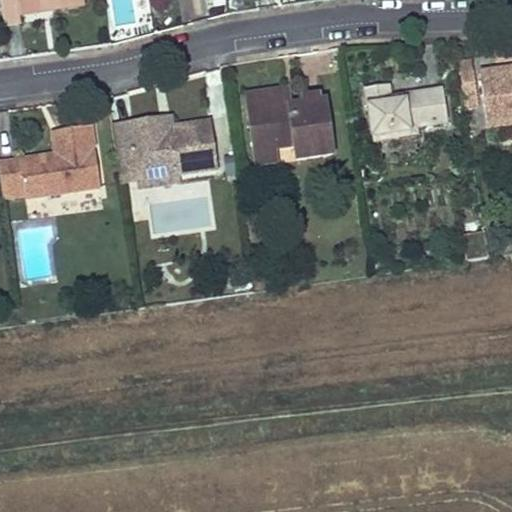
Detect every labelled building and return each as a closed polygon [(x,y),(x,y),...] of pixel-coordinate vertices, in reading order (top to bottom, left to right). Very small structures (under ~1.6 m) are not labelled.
[(84,6),(83,0),(0,0),(4,25),(21,23),(20,15),(19,8),(51,3),(52,10),(84,6)] [(20,15),(52,10),(51,3),(19,8),(20,15)] [(511,72),(504,74),(504,69),(479,72),(485,114),(511,110),(511,72)] [(476,94),(473,73),(460,75),(463,96),(476,94)] [(447,123),(442,90),(403,95),(404,101),(390,103),(389,97),(388,86),(365,89),(371,132),(393,129),(394,137),(417,134),(416,127),(447,123)] [(290,105),(287,89),(274,91),(264,93),(246,95),(247,103),(265,100),(264,95),(275,94),(290,105)] [(303,104),(320,102),(319,93),(301,96),(303,104)] [(333,155),(325,101),(320,102),(303,104),(290,106),(290,105),(275,94),(264,95),(265,100),(247,103),(254,154),(275,151),(295,148),(296,161),(333,155)] [(465,108),(478,106),(476,94),(463,96),(465,108)] [(511,110),(485,114),(487,129),(511,125),(511,110)] [(162,130),(172,129),(170,119),(160,120),(162,130)] [(216,170),(209,123),(172,129),(162,130),(160,120),(111,127),(119,184),(138,181),(139,181),(138,170),(174,164),(176,176),(177,176),(216,170)] [(100,189),(91,127),(58,132),(62,161),(22,166),(21,160),(0,163),(0,179),(3,200),(14,198),(13,190),(24,189),(25,196),(26,200),(100,189)] [(393,129),(371,132),(372,141),(394,137),(393,129)] [(22,166),(62,161),(58,132),(52,133),(55,156),(21,160),(22,166)] [(256,166),(277,163),(275,151),(254,154),(256,166)] [(140,190),(178,185),(177,176),(176,176),(174,164),(138,170),(139,181),(138,181),(140,190)] [(14,198),(25,196),(24,189),(13,190),(14,198)]
